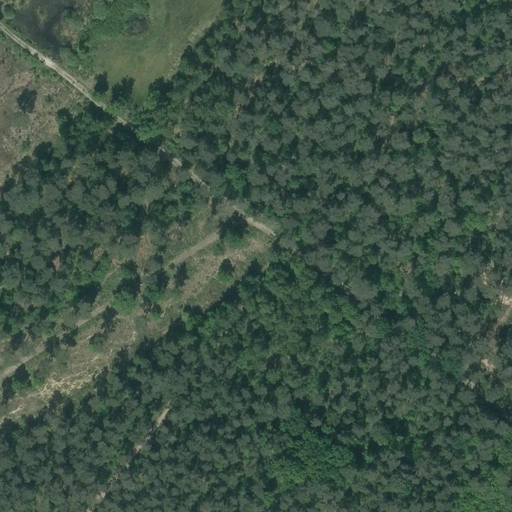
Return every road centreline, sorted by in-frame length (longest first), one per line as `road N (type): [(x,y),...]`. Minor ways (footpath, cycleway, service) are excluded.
road 1 (track): [(284,246),(0,23)]
road 2 (track): [(244,216),(0,372)]
road 3 (track): [(511,421),(284,246)]
